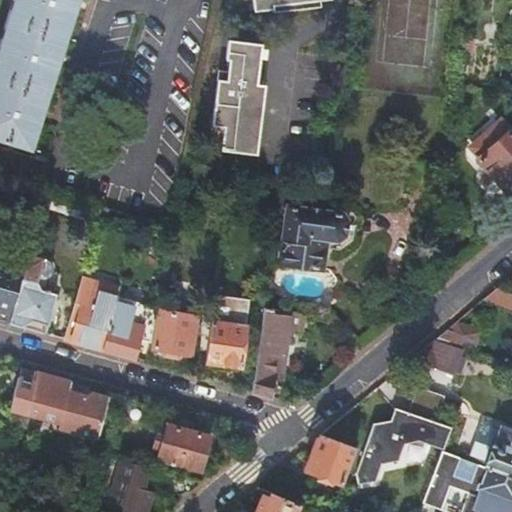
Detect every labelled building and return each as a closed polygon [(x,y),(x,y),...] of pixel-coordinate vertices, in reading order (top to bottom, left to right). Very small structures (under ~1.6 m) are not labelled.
[(0,141),(30,151),(36,131),(42,113),(54,75),(60,57),(71,21),(77,1),(77,0),(13,0),(0,42),(0,141)] [(250,0),(254,13),(311,0),(250,0)] [(82,3),(77,1),(71,21),(76,22),(82,3)] [(267,42),(230,36),(227,51),(232,52),(229,69),(220,67),(211,120),(220,122),(215,145),(254,152),(268,76),(262,75),(267,42)] [(60,57),(54,75),(58,77),(64,59),(60,57)] [(42,113),(36,131),(41,133),(47,114),(42,113)] [(478,157),(476,159),(505,192),(511,186),(511,133),(508,130),(499,120),(472,144),(471,150),(478,157)] [(414,162),(411,188),(429,190),(432,163),(414,162)] [(96,205),(47,190),(42,206),(48,208),(52,203),(53,204),(55,206),(57,208),(60,210),(63,211),(65,212),(69,213),(71,214),(73,214),(75,214),(78,214),(80,214),(82,213),(83,213),(85,219),(91,220),(96,205)] [(286,206),(278,263),(320,270),(325,239),(332,240),(339,235),(342,219),(336,213),(286,206)] [(19,283),(22,276),(0,269),(0,321),(8,324),(19,283)] [(81,277),(74,301),(63,339),(102,349),(111,316),(112,312),(118,288),(81,277)] [(26,280),(19,283),(8,324),(43,333),(54,295),(37,289),(35,283),(26,280)] [(511,295),(495,289),(482,300),(511,311),(511,295)] [(214,294),(210,321),(203,361),(237,366),(244,326),(248,300),(214,294)] [(112,312),(111,316),(102,349),(131,358),(137,339),(148,342),(155,308),(155,307),(116,296),(112,312)] [(255,355),(249,391),(270,397),(274,367),(294,370),(302,312),(262,308),(256,355),(255,355)] [(158,310),(152,349),(189,354),(195,317),(158,310)] [(458,320),(450,326),(469,334),(472,326),(458,320)] [(436,338),(464,348),(473,351),(478,337),(469,334),(450,326),(436,338)] [(436,338),(415,355),(422,362),(455,374),(464,348),(436,338)] [(20,368),(8,364),(0,391),(12,395),(20,368)] [(12,395),(9,407),(58,420),(57,426),(56,425),(55,426),(58,427),(59,428),(74,432),(75,430),(95,436),(106,396),(90,392),(88,396),(67,390),(69,381),(20,368),(12,395)] [(439,409),(444,395),(417,386),(412,400),(439,409)] [(412,400),(408,412),(435,422),(439,409),(412,400)] [(418,438),(441,449),(450,427),(435,422),(408,412),(394,408),(390,420),(373,424),(357,472),(358,482),(375,479),(381,463),(399,461),(405,444),(418,438)] [(215,422),(198,417),(197,423),(190,421),(187,431),(165,425),(162,437),(156,436),(150,456),(155,458),(197,470),(208,436),(213,429),(215,422)] [(492,443),(485,464),(511,473),(511,429),(501,425),(494,444),(492,443)] [(304,469),(341,483),(355,447),(320,434),(315,438),(304,469)] [(441,449),(421,502),(427,504),(428,504),(441,509),(447,492),(443,491),(446,484),(467,492),(459,511),(511,511),(511,473),(485,464),(468,458),(441,449)] [(144,511),(150,497),(140,494),(147,470),(118,461),(106,504),(133,511),(144,511)] [(163,489),(184,495),(198,484),(172,476),(163,489)] [(237,503),(226,511),(294,511),(298,504),(271,492),(268,498),(260,495),(253,510),(237,503)] [(41,502),(34,499),(32,507),(39,509),(41,502)]
